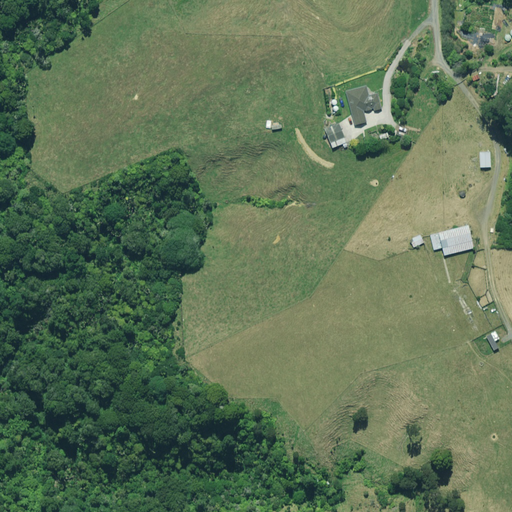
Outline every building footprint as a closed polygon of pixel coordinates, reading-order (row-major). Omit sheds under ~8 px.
[(369,96),(366,86),(347,92),(349,100),(347,100),(354,126),(366,122),(363,112),(374,109),(374,111),(381,109),(377,93),(369,96)] [(339,124),(326,130),(334,147),(347,141),(339,124)] [(490,167),(490,152),(479,153),(479,168),(490,167)] [(474,248),(468,226),(429,235),(433,250),(441,248),(443,256),(474,248)] [(424,243),(420,235),(410,240),(414,248),(424,243)]
